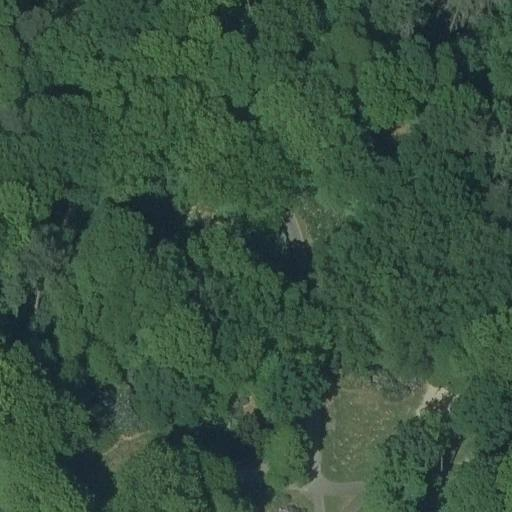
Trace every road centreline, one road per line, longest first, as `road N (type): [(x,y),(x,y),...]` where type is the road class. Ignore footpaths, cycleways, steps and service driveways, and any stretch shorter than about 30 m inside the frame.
road 1 (track): [(0,429),(55,464),(103,511)]
road 2 (track): [(0,62),(47,55),(126,25)]
